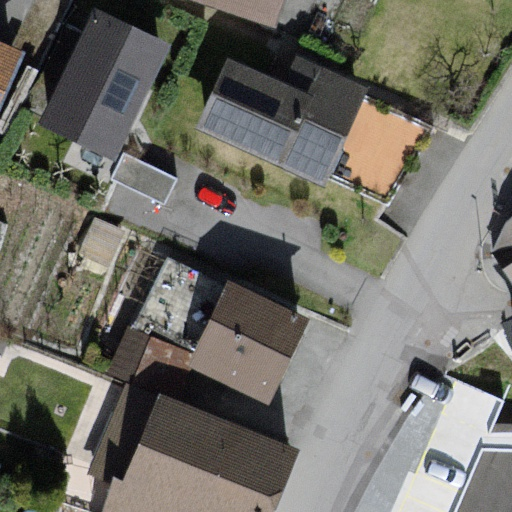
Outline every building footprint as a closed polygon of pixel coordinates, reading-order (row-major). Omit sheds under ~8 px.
[(0,0),(0,117),(26,64),(0,53),(0,0)] [(176,0),(275,40),(287,0),(176,0)] [(178,54),(99,19),(45,131),(116,169),(178,54)] [(227,67),(199,137),(325,199),(369,96),(300,67),(292,94),(227,67)] [(511,228),(506,234),(492,260),(511,282),(511,228)] [(233,290),(185,375),(269,419),(308,330),(233,290)] [(165,401),(114,511),(281,511),(303,463),(165,401)]
